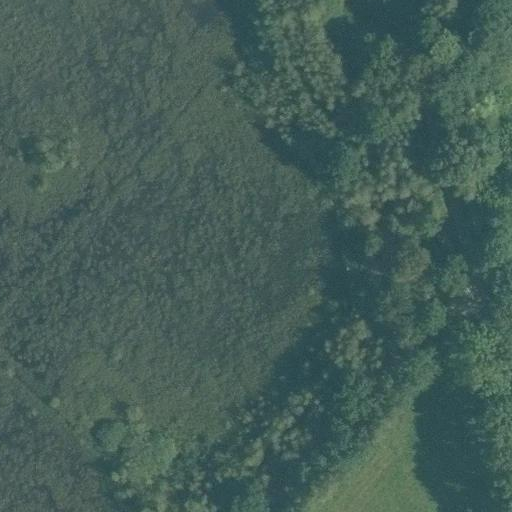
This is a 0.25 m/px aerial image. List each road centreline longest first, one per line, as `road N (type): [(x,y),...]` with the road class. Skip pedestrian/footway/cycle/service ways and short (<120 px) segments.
road 1 (unclassified): [(260,511),(440,317),(477,292),(430,111),(440,69),(500,0)]
road 2 (track): [(477,292),(511,409)]
